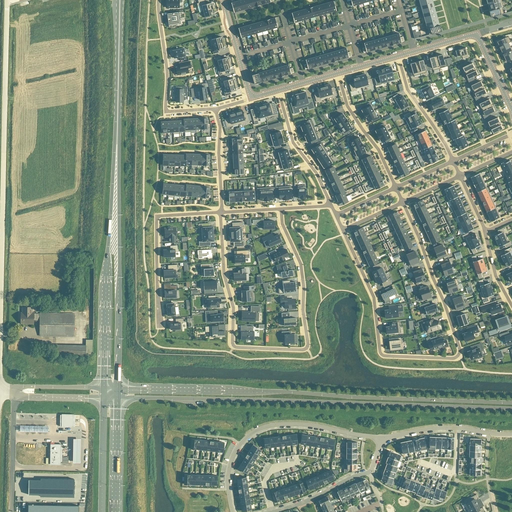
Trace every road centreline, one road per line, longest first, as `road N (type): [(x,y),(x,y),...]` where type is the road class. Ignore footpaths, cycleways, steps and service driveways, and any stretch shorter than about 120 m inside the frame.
road 1 (secondary): [(117,397),(511,408)]
road 2 (secondary): [(511,402),(118,388)]
road 3 (residential): [(220,212),(233,345),(301,350),(307,342),(300,264),(281,208)]
road 4 (residential): [(402,202),(457,356),(381,354),(362,273)]
road 5 (unclassified): [(0,258),(6,0)]
road 6 (residential): [(232,511),(229,466),(259,428),(293,424),(380,437)]
road 7 (primary): [(114,206),(119,0)]
road 8 (primary): [(118,388),(114,206)]
road 9 (primary): [(114,206),(104,387)]
road 10 (residential): [(159,324),(156,216),(220,212)]
road 11 (residential): [(380,437),(449,427),(511,434)]
road 12 (residential): [(337,73),(346,106),(395,187)]
road 13 (residential): [(277,90),(292,143),(330,205)]
